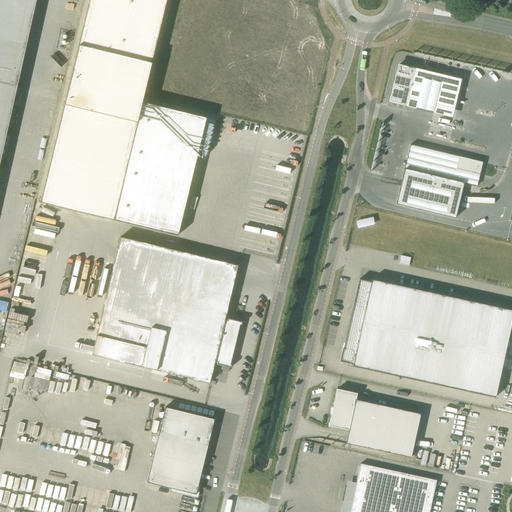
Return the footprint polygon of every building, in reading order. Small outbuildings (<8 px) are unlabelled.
[(0,0),(0,159),(35,0),(0,0)] [(88,0),(40,203),(112,221),(127,162),(141,104),(165,0),(88,0)] [(395,72),(388,103),(389,104),(405,107),(414,70),(398,66),(397,72),(395,72)] [(460,81),(414,70),(405,107),(451,120),(460,81)] [(141,104),(127,162),(191,178),(205,119),(141,104)] [(477,181),(482,162),(459,156),(455,169),(407,157),(405,165),(398,192),(395,205),(454,219),(457,205),(463,184),(476,187),(477,181)] [(127,162),(112,221),(177,236),(191,178),(127,162)] [(36,221),(35,227),(47,230),(49,224),(36,221)] [(30,232),(24,278),(39,280),(45,233),(30,232)] [(91,355),(208,384),(213,362),(216,363),(216,365),(230,368),(231,366),(229,365),(239,325),(240,325),(241,322),(227,319),(226,321),(224,320),(237,266),(120,238),(91,355)] [(30,302),(35,281),(22,278),(17,299),(30,302)] [(342,349),(339,362),(352,365),(352,367),(494,398),(511,317),(511,311),(371,281),(370,283),(358,280),(343,349),(342,349)] [(77,281),(73,297),(79,299),(83,283),(77,281)] [(29,313),(31,306),(14,302),(13,309),(29,313)] [(13,314),(8,333),(22,337),(27,318),(13,314)] [(19,348),(21,342),(5,338),(4,345),(19,348)] [(117,417),(123,384),(23,366),(21,380),(26,381),(23,398),(35,400),(35,396),(52,399),(52,395),(66,397),(65,403),(77,405),(77,410),(91,413),(117,417)] [(139,422),(146,392),(131,389),(127,406),(120,405),(118,418),(139,422)] [(356,394),(337,390),(329,426),(348,430),(345,444),(410,458),(419,415),(355,401),(356,394)] [(199,486),(197,485),(213,420),(164,408),(146,483),(170,489),(170,491),(196,497),(199,486)] [(63,431),(60,442),(119,458),(123,445),(103,439),(105,433),(97,431),(95,438),(81,434),(82,429),(72,426),(70,433),(63,431)] [(57,449),(50,447),(48,454),(56,456),(57,449)] [(443,468),(443,455),(433,455),(433,468),(443,468)] [(428,511),(436,481),(360,465),(349,511),(428,511)] [(40,499),(37,511),(40,511),(84,511),(85,511),(80,510),(80,509),(67,506),(67,504),(79,507),(83,492),(37,480),(37,482),(27,479),(24,493),(30,494),(30,493),(42,496),(42,497),(61,502),(61,504),(40,499)] [(88,507),(94,508),(96,495),(91,494),(88,507)] [(20,508),(32,511),(35,497),(23,495),(20,508)] [(136,511),(138,500),(117,497),(115,511),(136,511)] [(260,508),(261,503),(244,499),(243,504),(260,508)]
